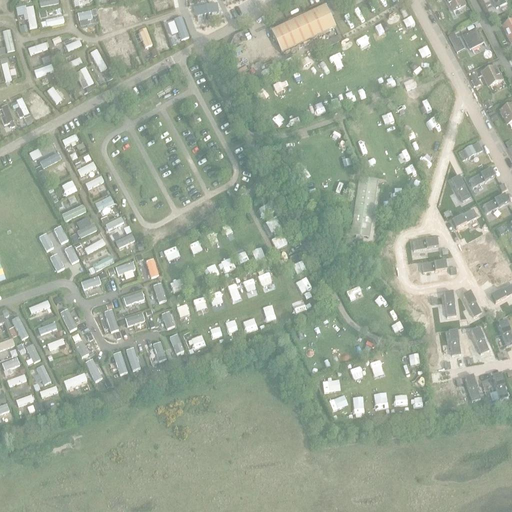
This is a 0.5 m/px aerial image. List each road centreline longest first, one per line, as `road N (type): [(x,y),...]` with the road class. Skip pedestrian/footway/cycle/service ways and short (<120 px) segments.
road 1 (residential): [(176,214),(155,226),(138,219),(103,152),(109,135),(127,125)]
road 2 (residential): [(193,88),(234,165),(229,185),(208,196)]
